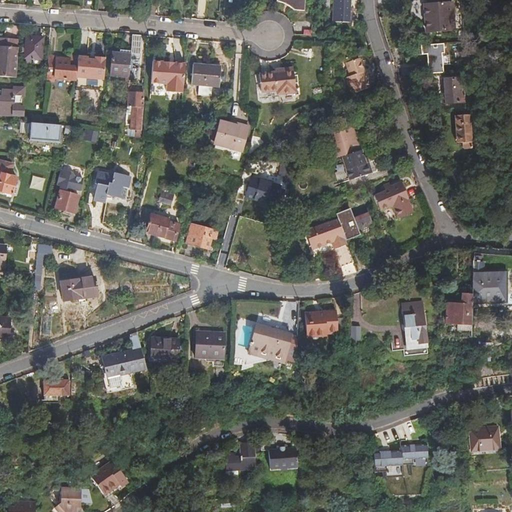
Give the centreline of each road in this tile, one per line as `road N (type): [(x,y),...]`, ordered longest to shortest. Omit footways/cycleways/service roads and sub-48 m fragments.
road 1 (residential): [(511,385),(341,431),(282,424),(216,433),(123,511)]
road 2 (residential): [(266,35),(0,14)]
road 3 (residential): [(239,284),(0,372)]
road 4 (residential): [(364,0),(405,139),(447,239)]
road 5 (residential): [(0,216),(239,284)]
road 6 (residential): [(239,284),(283,292),(334,288),(447,239)]
